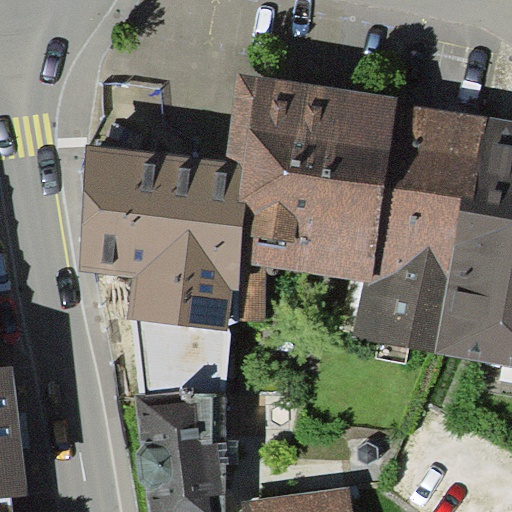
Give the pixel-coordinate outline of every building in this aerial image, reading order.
[(266,263),(364,276),(370,277),(400,100),(401,97),(237,72),(226,161),(243,165),(238,200),(247,202),(240,261),(239,319),(265,317),(266,263)] [(485,115),(400,100),(370,277),(364,276),(353,337),(435,351),(464,182),(473,184),(485,115)] [(511,120),(485,115),(473,184),(464,182),(435,351),(511,364),(511,120)] [(239,319),(240,261),(247,202),(238,200),(243,165),(226,161),(87,146),(80,271),(132,278),(128,318),(133,319),(228,330),(229,318),(239,319)] [(228,330),(133,319),(142,392),(226,391),(232,331),(228,330)] [(0,497),(13,496),(29,497),(13,366),(0,367),(0,497)] [(142,392),(135,392),(143,445),(135,451),(140,480),(148,486),(150,511),(225,511),(227,464),(238,463),(237,440),(227,440),(226,391),(142,392)] [(241,501),(242,511),(353,511),(350,486),(241,501)] [(0,511),(14,511),(13,496),(0,497),(0,511)]
